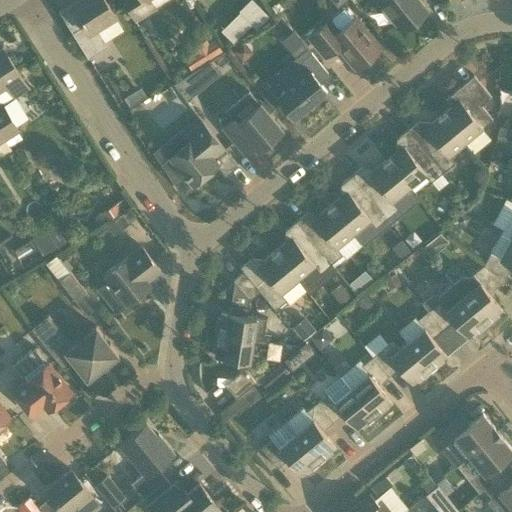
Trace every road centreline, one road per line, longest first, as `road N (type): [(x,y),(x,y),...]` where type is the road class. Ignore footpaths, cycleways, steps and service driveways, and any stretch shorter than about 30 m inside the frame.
road 1 (residential): [(511,22),(467,30),(430,53),(194,245)]
road 2 (residential): [(194,245),(156,204),(27,0)]
road 3 (residential): [(310,511),(488,367)]
road 4 (residential): [(0,490),(136,382),(171,377)]
road 5 (residential): [(171,377),(271,511)]
road 6 (residential): [(194,245),(171,377)]
